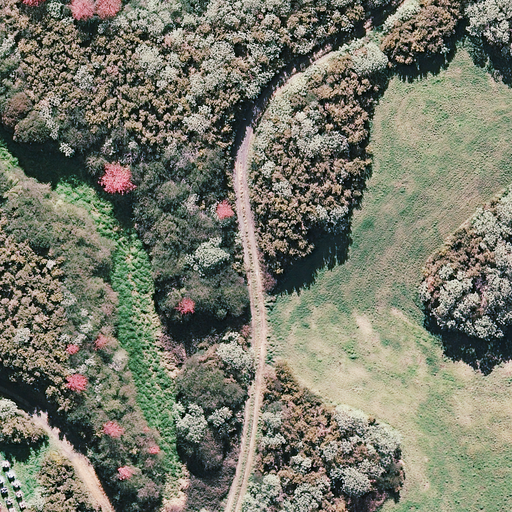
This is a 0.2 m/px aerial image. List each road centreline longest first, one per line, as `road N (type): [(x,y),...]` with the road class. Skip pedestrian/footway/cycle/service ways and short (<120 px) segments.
road 1 (track): [(392,0),(292,63),(263,103),(244,210),(241,511)]
road 2 (track): [(109,511),(67,435),(0,376)]
